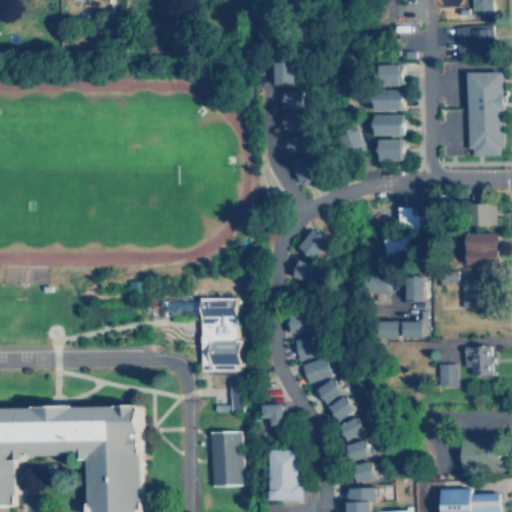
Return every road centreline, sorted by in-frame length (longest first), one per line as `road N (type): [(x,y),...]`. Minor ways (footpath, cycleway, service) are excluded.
road 1 (residential): [(430,177),(329,197),(294,223),(278,250),(281,359),(290,399),(323,462),(320,511)]
road 2 (residential): [(430,177),(431,14)]
road 3 (residential): [(307,211),(276,168),(265,71)]
